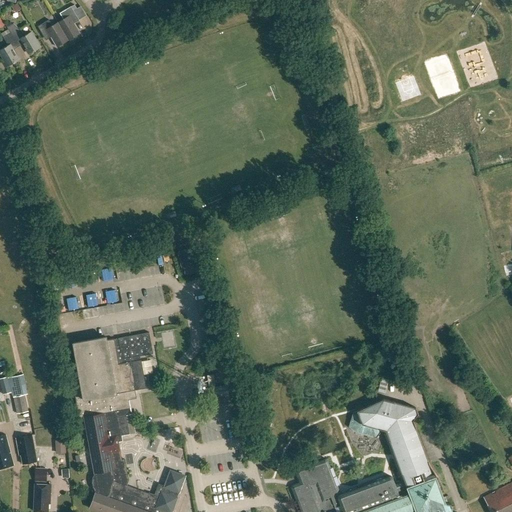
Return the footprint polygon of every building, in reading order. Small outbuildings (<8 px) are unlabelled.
[(10,6),(14,13),(19,9),(16,3),(10,6)] [(58,23),(68,40),(80,33),(73,22),(78,19),(71,7),(60,13),(64,19),(58,23)] [(50,35),(57,47),(68,40),(58,23),(53,26),(49,20),(38,26),(45,38),(50,35)] [(13,23),(7,27),(10,32),(17,44),(22,41),(29,54),(40,47),(31,32),(25,35),(23,33),(13,23)] [(10,44),(0,50),(0,51),(4,59),(1,61),(5,68),(19,60),(12,47),(17,44),(10,32),(5,36),(10,44)] [(197,254),(193,256),(191,249),(178,253),(183,271),(186,270),(187,275),(202,271),(197,254)] [(74,350),(67,352),(68,359),(76,404),(79,418),(85,417),(131,408),(129,397),(132,397),(135,396),(136,396),(135,390),(140,389),(146,388),(143,373),(140,356),(153,353),(149,332),(106,340),(106,337),(73,343),(74,350)] [(12,397),(15,413),(27,411),(24,395),(26,394),(22,373),(6,377),(6,376),(0,377),(0,388),(1,394),(9,392),(12,397)] [(215,385),(213,374),(207,375),(209,386),(215,385)] [(195,390),(196,397),(196,400),(236,394),(234,384),(195,390)] [(452,511),(451,504),(445,503),(436,479),(437,477),(429,464),(413,420),(418,414),(415,408),(383,399),(352,413),(348,427),(355,433),(376,438),(382,430),(385,431),(404,481),(395,484),(392,477),(390,476),(385,478),(385,476),(348,489),(349,491),(341,494),(338,486),(339,485),(332,467),(331,468),(328,460),(325,459),(296,470),(295,472),(299,483),(292,485),(291,488),(296,501),(294,502),(297,511),(452,511)] [(147,404),(149,414),(164,412),(162,402),(147,404)] [(131,408),(85,417),(95,473),(92,477),(92,482),(93,487),(95,492),(90,507),(102,511),(168,511),(169,511),(171,511),(185,476),(171,470),(165,486),(159,484),(155,495),(149,493),(149,494),(134,488),(133,490),(127,487),(128,486),(127,485),(129,480),(124,459),(121,460),(118,442),(123,441),(122,439),(122,436),(130,434),(127,415),(132,414),(131,408)] [(0,436),(0,469),(13,466),(5,435),(0,436)] [(16,438),(19,452),(21,452),(23,464),(37,461),(32,436),(16,438)] [(54,440),(54,453),(64,453),(64,439),(54,440)] [(43,472),(36,471),(35,484),(34,511),(47,511),(47,503),(49,503),(50,485),(42,484),(43,472)] [(511,511),(511,482),(483,497),(490,511),(511,511)]
